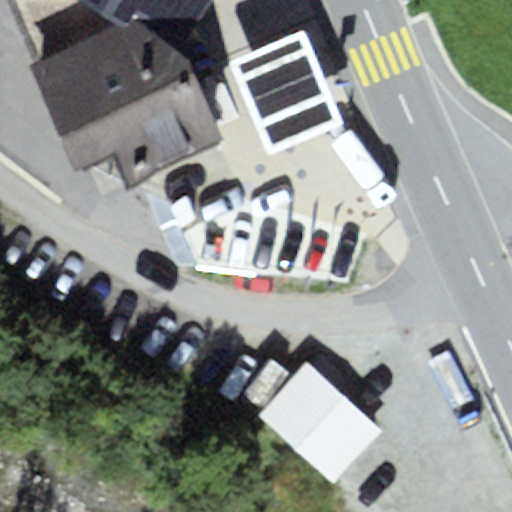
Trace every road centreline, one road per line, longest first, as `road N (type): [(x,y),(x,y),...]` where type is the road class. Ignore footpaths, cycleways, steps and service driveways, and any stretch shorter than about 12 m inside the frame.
road 1 (unclassified): [(0,178),(120,262),(216,307),(352,319),(415,313),(482,281)]
road 2 (primary): [(482,281),(361,0)]
